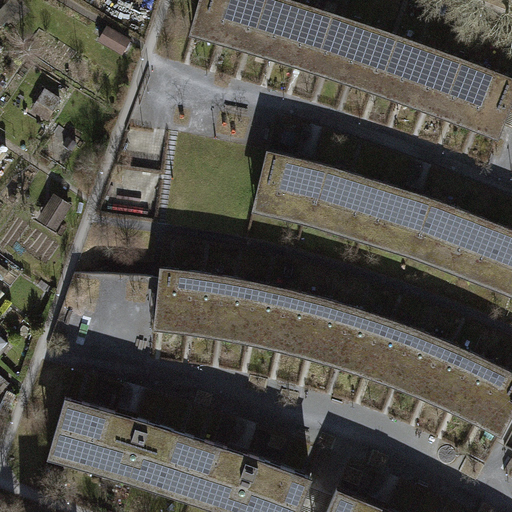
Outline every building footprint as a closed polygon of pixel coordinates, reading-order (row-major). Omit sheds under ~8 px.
[(199,0),(193,21),(222,29),(229,0),(199,0)] [(256,0),(229,0),(222,29),(247,35),(256,0)] [(285,0),(256,0),(247,35),(272,43),(285,0)] [(285,0),(272,43),(297,52),(312,6),(292,0),(285,0)] [(338,15),(312,6),(297,52),(323,60),(338,15)] [(365,23),(338,15),(323,60),(349,69),(365,23)] [(135,38),(109,22),(99,38),(125,54),(135,38)] [(349,69),(374,78),(391,32),(365,23),(349,69)] [(417,41),(391,32),(374,78),(400,86),(417,41)] [(442,51),(417,41),(400,86),(425,96),(442,51)] [(425,96),(450,105),(467,60),(442,51),(425,96)] [(492,70),(467,60),(450,105),(475,115),(492,70)] [(511,99),(511,76),(492,70),(475,115),(502,125),(511,99)] [(257,196),(362,224),(378,177),(267,149),(257,196)] [(362,224),(466,260),(485,218),(433,197),(378,177),(362,224)] [(56,195),(39,221),(55,231),(72,206),(56,195)] [(511,230),(485,218),(466,260),(511,282),(511,230)] [(156,314),(187,318),(194,270),(160,268),(156,314)] [(187,318),(218,322),(226,275),(194,270),(187,318)] [(257,280),(226,275),(218,322),(248,328),(257,280)] [(248,328),(278,335),(289,288),(257,280),(248,328)] [(278,335),(308,343),(323,296),(289,288),(278,335)] [(351,305),(323,296),(308,343),(338,351),(351,305)] [(338,351),(368,362),(383,316),(351,305),(338,351)] [(368,362),(396,372),(415,327),(383,316),(368,362)] [(445,339),(415,327),(396,372),(425,383),(445,339)] [(425,383),(453,396),(473,351),(445,339),(425,383)] [(453,396),(482,410),(503,366),(473,351),(453,396)] [(511,411),(511,370),(503,366),(482,410),(507,422),(511,411)] [(52,441),(194,486),(209,440),(66,396),(52,441)] [(297,511),(309,475),(209,440),(194,486),(273,511),(297,511)] [(393,511),(338,487),(328,511),(393,511)]
